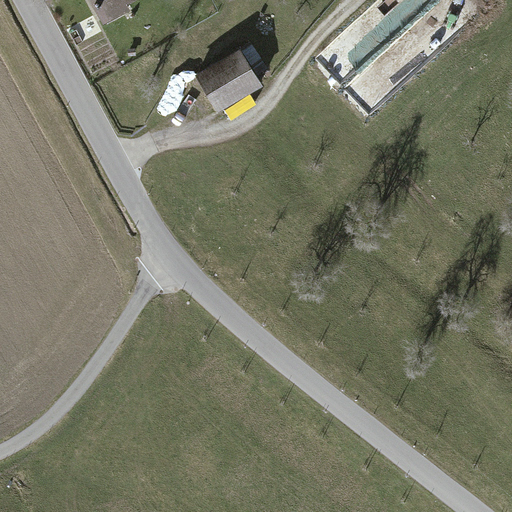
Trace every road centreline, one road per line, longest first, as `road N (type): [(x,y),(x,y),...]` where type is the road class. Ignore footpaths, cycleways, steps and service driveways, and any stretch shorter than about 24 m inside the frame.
road 1 (tertiary): [(167,253),(242,327),(473,511)]
road 2 (track): [(114,160),(231,130),(272,104),(316,39),(355,0)]
road 3 (tertiary): [(28,0),(167,253)]
road 4 (residential): [(0,453),(46,424),(81,386),(167,253)]
